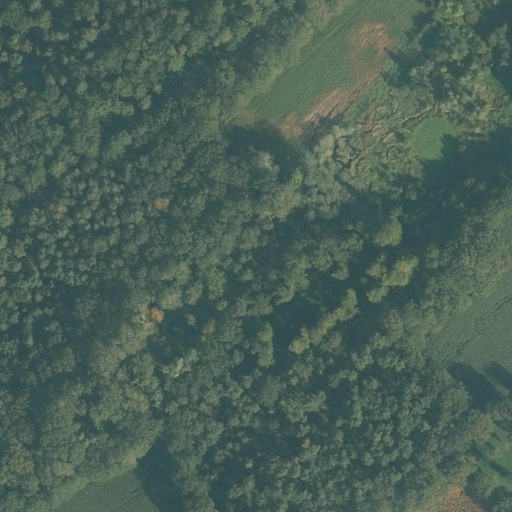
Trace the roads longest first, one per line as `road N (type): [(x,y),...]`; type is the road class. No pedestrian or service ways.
road 1 (track): [(252,511),(281,431),(322,375),(511,188)]
road 2 (track): [(0,225),(306,0)]
